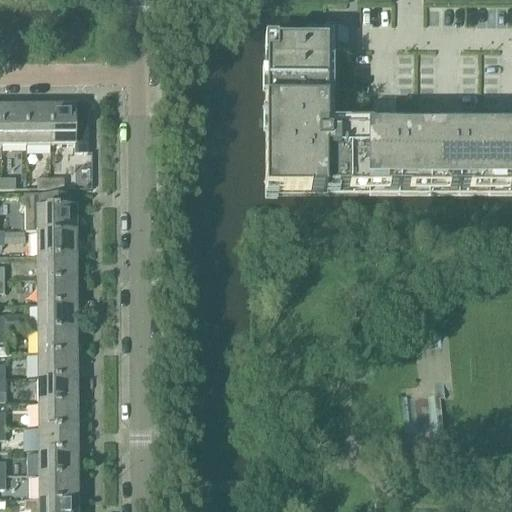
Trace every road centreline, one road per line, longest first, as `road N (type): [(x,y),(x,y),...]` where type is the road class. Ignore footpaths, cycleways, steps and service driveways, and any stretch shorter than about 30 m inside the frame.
road 1 (residential): [(136,511),(136,76)]
road 2 (residential): [(0,79),(136,76)]
